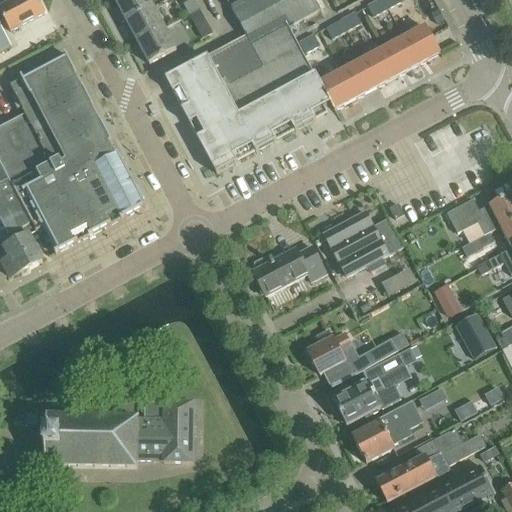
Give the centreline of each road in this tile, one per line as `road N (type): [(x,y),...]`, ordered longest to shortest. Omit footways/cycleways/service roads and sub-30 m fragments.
road 1 (residential): [(195,236),(358,149),(425,149),(511,106)]
road 2 (residential): [(317,476),(195,236)]
road 3 (residential): [(69,0),(195,236)]
road 4 (residential): [(0,339),(195,236)]
